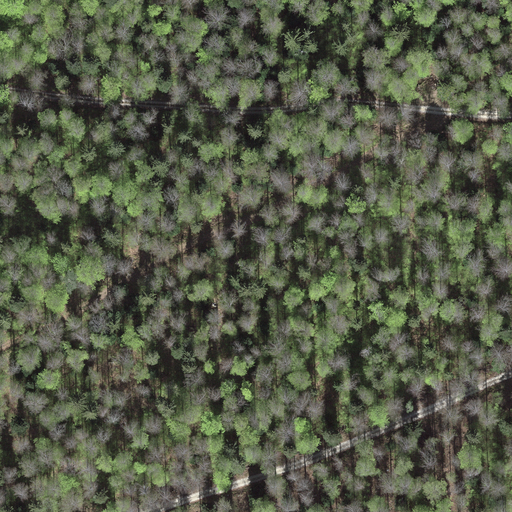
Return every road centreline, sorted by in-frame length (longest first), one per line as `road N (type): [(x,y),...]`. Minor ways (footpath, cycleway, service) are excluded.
road 1 (track): [(511,116),(333,102),(253,111),(0,89)]
road 2 (track): [(0,344),(343,173),(401,134),(432,126),(438,109)]
road 3 (track): [(152,511),(274,473),(511,374)]
